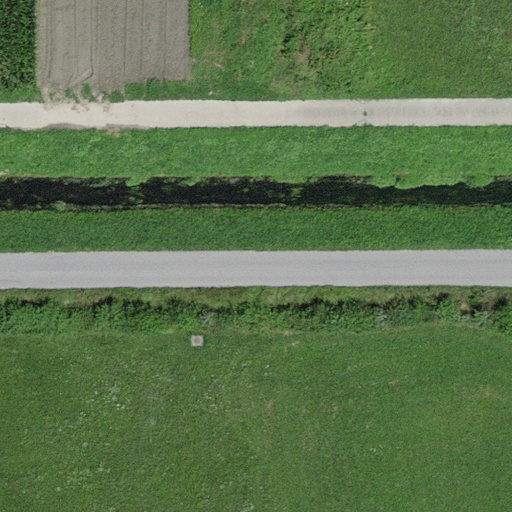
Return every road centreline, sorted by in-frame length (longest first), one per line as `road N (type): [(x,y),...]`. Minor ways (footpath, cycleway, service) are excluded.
road 1 (track): [(511,122),(0,129)]
road 2 (unclassified): [(0,275),(511,272)]
